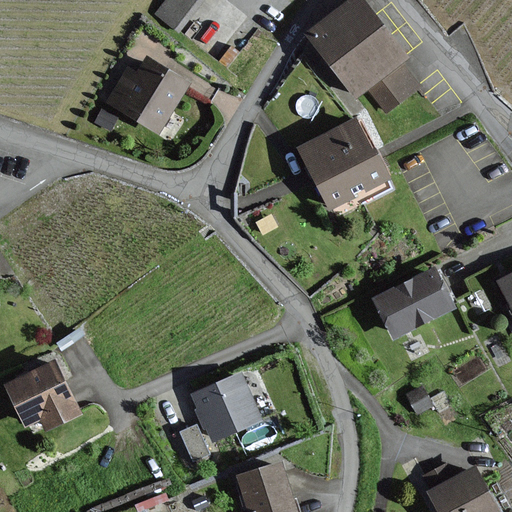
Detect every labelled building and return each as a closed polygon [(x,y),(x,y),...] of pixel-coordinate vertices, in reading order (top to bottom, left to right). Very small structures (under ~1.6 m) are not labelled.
[(167,0),(158,13),(179,29),(201,0),(167,0)] [(364,0),(353,0),(309,34),(356,96),(369,86),(387,111),(420,85),(402,61),(407,57),(364,0)] [(188,83),(147,58),(138,75),(128,69),(108,102),(159,132),(188,83)] [(357,120),(301,149),(331,207),(387,178),(357,120)] [(435,269),(375,298),(394,337),(454,308),(435,269)] [(511,275),(502,281),(511,301),(511,275)] [(55,361),(6,385),(26,425),(41,418),(46,428),(80,412),(55,361)] [(241,373),(193,394),(212,440),(261,420),(241,373)] [(195,457),(213,449),(199,418),(181,426),(195,457)] [(453,457),(422,472),(427,483),(458,468),(453,457)] [(297,511),(281,462),(238,476),(249,511),(297,511)] [(499,511),(475,467),(429,491),(440,511),(499,511)]
